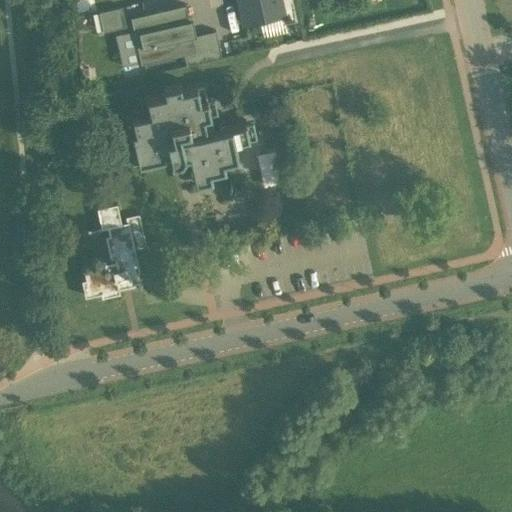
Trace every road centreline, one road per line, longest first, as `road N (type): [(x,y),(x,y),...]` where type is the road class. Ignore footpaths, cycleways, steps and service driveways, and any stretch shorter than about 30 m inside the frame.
road 1 (residential): [(0,395),(511,276)]
road 2 (residential): [(511,199),(467,0)]
